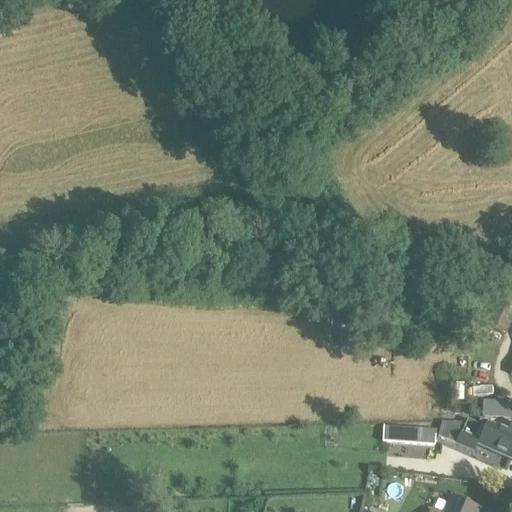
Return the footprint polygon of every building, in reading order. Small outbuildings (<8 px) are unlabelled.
[(503,340),(511,319),(511,295),(487,285),(470,325),(503,340)] [(511,405),(503,405),(503,419),(511,419),(511,405)] [(508,435),(487,426),(470,419),(467,426),(441,425),(438,440),(473,455),(476,448),(511,463),(511,426),(508,435)] [(435,433),(383,429),(382,445),(434,449),(435,433)] [(478,511),(451,500),(445,511),(478,511)]
